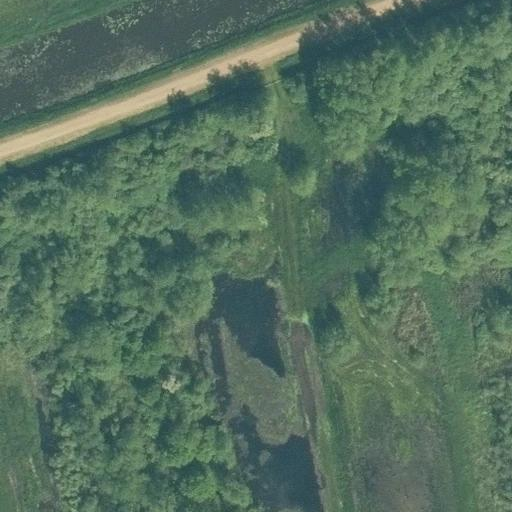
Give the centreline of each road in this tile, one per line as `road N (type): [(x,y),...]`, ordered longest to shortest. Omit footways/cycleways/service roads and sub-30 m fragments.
road 1 (track): [(346,511),(288,237),(281,104),(261,51)]
road 2 (track): [(0,146),(398,0)]
